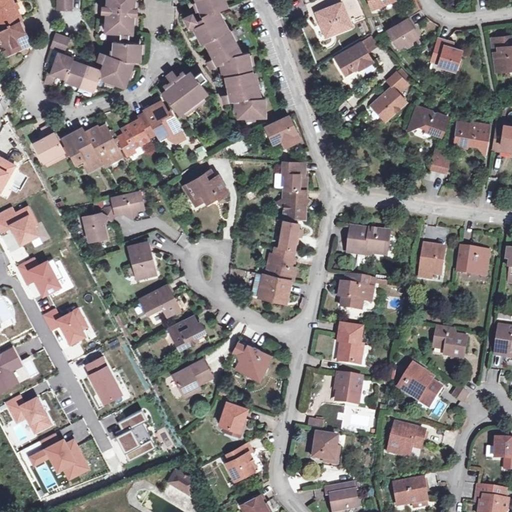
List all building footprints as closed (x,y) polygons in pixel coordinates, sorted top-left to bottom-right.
[(0,0),(0,18),(5,28),(19,21),(22,20),(17,8),(14,3),(12,0),(0,0)] [(101,0),(101,18),(106,18),(105,31),(108,31),(108,43),(113,43),(111,54),(100,50),(97,59),(104,61),(103,68),(99,77),(106,80),(114,83),(124,86),(127,78),(130,69),(130,68),(130,60),(139,60),(140,50),(136,50),(136,41),(128,41),(128,32),(175,35),(176,0),(101,0)] [(238,44),(234,38),(231,32),(229,29),(226,31),(215,10),(227,6),(224,0),(196,0),(200,9),(204,21),(193,27),(201,43),(204,42),(212,58),(210,59),(209,60),(209,61),(208,61),(208,62),(208,63),(209,64),(209,65),(210,66),(211,66),(212,66),(213,66),(214,65),(215,64),(216,65),(222,64),(228,94),(224,94),(224,95),(223,95),(222,97),(222,98),(222,99),(223,100),(224,100),(225,101),(226,101),(227,100),(228,100),(229,101),(236,101),(237,117),(246,116),(255,116),(265,116),(264,97),(256,97),(256,88),(255,82),(253,72),(251,64),(249,54),(249,51),(240,53),(238,44)] [(392,0),(368,0),(372,8),(392,0)] [(328,35),(351,26),(341,2),(316,12),(324,30),(326,29),(328,35)] [(408,18),(387,29),(398,47),(404,44),(405,46),(412,42),(411,40),(418,36),(408,18)] [(28,40),(19,21),(5,28),(0,29),(0,45),(5,55),(15,51),(13,47),(28,40)] [(57,33),(55,40),(69,45),(71,38),(57,33)] [(370,34),(361,41),(370,52),(379,46),(370,34)] [(511,46),(508,47),(507,37),(492,40),(493,48),(497,47),(498,54),(494,54),(497,72),(507,71),(506,68),(511,66),(511,46)] [(461,51),(452,48),(446,46),(448,41),(438,38),(431,61),(439,63),(438,66),(455,71),(461,51)] [(13,47),(15,51),(30,44),(28,40),(13,47)] [(69,45),(55,40),(52,47),(66,52),(69,45)] [(335,56),(345,74),(357,67),(358,69),(371,61),(360,42),(335,56)] [(67,53),(66,55),(59,52),(53,67),(50,66),(44,81),(53,85),(56,75),(66,78),(73,60),(74,58),(75,55),(67,53)] [(79,86),(87,65),(80,63),(81,60),(74,58),(73,60),(66,78),(65,81),(79,86)] [(94,68),(87,65),(79,86),(94,91),(97,86),(99,77),(103,68),(95,66),(94,68)] [(205,78),(196,66),(185,75),(183,73),(182,72),(181,71),(179,72),(179,73),(182,77),(179,80),(174,73),(173,72),(172,72),(171,71),(170,71),(169,72),(168,72),(168,73),(167,73),(166,74),(166,76),(166,78),(167,79),(172,85),(169,88),(166,83),(164,85),(164,86),(164,87),(164,88),(166,90),(162,93),(178,114),(183,109),(191,104),(196,100),(203,95),(207,92),(200,83),(205,78)] [(387,81),(391,86),(371,104),(386,120),(406,101),(396,92),(406,83),(396,72),(387,81)] [(114,83),(106,80),(103,88),(112,91),(114,83)] [(205,98),(203,95),(196,100),(198,103),(205,98)] [(147,114),(155,128),(157,132),(161,140),(167,136),(176,142),(185,137),(172,114),(168,116),(166,110),(160,100),(144,109),(145,111),(147,114)] [(194,107),(191,104),(183,109),(186,113),(194,107)] [(423,129),(432,132),(440,135),(447,116),(417,105),(407,131),(418,125),(424,127),(423,129)] [(138,118),(137,119),(122,128),(124,132),(117,136),(127,155),(135,150),(133,146),(149,138),(148,136),(146,133),(155,128),(147,114),(145,111),(138,115),(140,118),(138,118)] [(273,144),(280,140),(283,139),(286,145),(299,139),(288,116),(265,127),(273,144)] [(455,122),(453,134),(458,135),(456,142),(456,144),(465,145),(466,142),(475,144),(484,155),(488,125),(468,122),(468,124),(455,122)] [(42,128),(44,132),(46,136),(43,138),(34,143),(44,160),(63,150),(49,124),(42,128)] [(502,144),(511,145),(511,125),(504,124),(503,127),(495,126),(492,148),(501,150),(502,144)] [(106,136),(110,134),(105,125),(98,128),(97,126),(85,132),(100,161),(102,165),(121,154),(113,139),(109,141),(106,136)] [(100,161),(85,132),(82,127),(62,138),(77,166),(84,162),(94,166),(100,161)] [(148,136),(157,132),(155,128),(146,133),(148,136)] [(200,159),(208,154),(202,145),(194,149),(200,159)] [(429,168),(438,170),(443,151),(434,148),(429,168)] [(63,150),(44,160),(46,164),(65,153),(63,150)] [(450,153),(443,151),(438,170),(446,172),(450,153)] [(284,188),(285,188),(306,189),(306,176),(304,176),(304,162),(281,161),(281,173),(284,173),(284,188)] [(198,202),(206,198),(214,192),(217,198),(227,192),(217,175),(214,177),(210,170),(184,186),(191,198),(194,196),(198,202)] [(304,220),(306,189),(285,188),(284,217),(296,219),(304,220)] [(112,198),(113,206),(115,214),(123,212),(133,217),(137,209),(142,208),(138,191),(132,193),(112,198)] [(214,192),(206,198),(209,203),(217,198),(214,192)] [(13,206),(0,212),(0,227),(2,231),(13,226),(21,243),(39,234),(35,226),(38,225),(29,206),(20,210),(16,212),(13,206)] [(115,214),(113,206),(105,208),(101,212),(83,216),(88,237),(96,235),(97,238),(106,236),(103,222),(106,217),(112,220),(115,214)] [(283,221),(279,247),(293,249),(296,235),(297,228),(298,223),(296,222),(283,221)] [(349,251),(368,254),(368,252),(386,254),(389,232),(353,226),(349,251)] [(131,258),(133,258),(135,266),(133,266),(136,278),(155,273),(153,264),(148,262),(147,254),(150,250),(147,241),(128,246),(131,258)] [(425,245),(423,260),(423,265),(421,276),(430,277),(430,273),(442,275),(445,247),(425,245)] [(294,250),(293,249),(279,247),(274,246),(273,254),(269,253),(267,262),(271,263),(270,267),(269,276),(290,280),(293,281),(296,267),(291,266),(294,250)] [(479,265),(487,267),(489,251),(461,247),(458,270),(478,273),(479,265)] [(33,255),(17,267),(26,284),(36,278),(44,294),(60,285),(57,279),(64,276),(54,258),(38,265),(33,255)] [(479,265),(478,273),(485,275),(487,267),(479,265)] [(283,293),(287,294),(290,280),(269,276),(263,274),(259,296),(281,301),(283,293)] [(370,279),(347,275),(346,283),(342,283),(340,297),(343,298),(342,306),(360,309),(361,300),(372,302),(374,288),(369,287),(370,279)] [(179,309),(166,284),(141,298),(148,313),(163,305),(168,315),(179,309)] [(363,318),(362,309),(349,311),(350,320),(363,318)] [(51,310),(42,314),(51,330),(60,325),(70,343),(81,337),(77,331),(83,328),(73,310),(56,320),(51,310)] [(179,349),(195,340),(193,336),(201,331),(193,316),(169,329),(179,349)] [(339,340),(341,341),(345,342),(342,361),(361,363),(364,344),(360,344),(363,327),(341,324),(339,340)] [(504,352),(511,353),(511,327),(499,325),(496,353),(504,354),(504,352)] [(448,334),(449,328),(438,327),(434,347),(445,348),(444,353),(453,354),(452,358),(463,360),(467,337),(452,334),(448,334)] [(193,336),(195,340),(204,336),(201,331),(193,336)] [(233,352),(238,354),(245,353),(247,348),(237,344),(233,352)] [(248,346),(247,348),(245,353),(238,354),(238,360),(235,368),(241,371),(241,374),(244,372),(258,380),(263,370),(267,369),(264,364),(267,363),(270,357),(262,353),(261,350),(254,347),(254,349),(248,346)] [(12,347),(0,353),(0,390),(18,381),(11,369),(21,364),(12,347)] [(103,352),(80,365),(98,398),(122,385),(103,352)] [(181,392),(197,384),(199,383),(211,376),(202,359),(172,375),(181,392)] [(410,377),(407,382),(405,386),(406,391),(420,400),(422,397),(432,403),(437,395),(443,386),(433,380),(428,376),(430,374),(415,364),(408,375),(410,377)] [(488,381),(495,382),(497,370),(490,369),(488,381)] [(341,383),(339,390),(338,399),(358,403),(362,377),(339,373),(337,382),(341,383)] [(199,389),(197,384),(181,392),(184,397),(199,389)] [(446,389),(443,386),(437,395),(441,398),(446,389)] [(454,396),(463,402),(468,394),(459,388),(454,396)] [(19,394),(7,401),(17,421),(27,416),(35,431),(51,423),(36,396),(24,403),(19,394)] [(430,407),(432,403),(422,397),(420,400),(430,407)] [(218,424),(225,426),(239,431),(241,424),(244,416),(247,406),(227,399),(218,424)] [(145,418),(141,410),(117,422),(120,429),(114,432),(128,460),(144,452),(140,443),(148,439),(139,421),(145,418)] [(244,416),(241,424),(247,426),(249,418),(244,416)] [(309,420),(308,427),(326,430),(327,426),(323,426),(324,420),(313,419),(309,420)] [(395,423),(389,446),(399,449),(398,453),(410,456),(412,446),(414,441),(422,443),(426,430),(395,423)] [(237,435),(239,431),(225,426),(223,431),(237,435)] [(335,460),(337,446),(339,436),(317,433),(313,457),(324,458),(335,460)] [(55,437),(45,441),(49,449),(33,457),(35,464),(50,457),(56,470),(64,467),(69,477),(88,467),(75,440),(60,447),(55,437)] [(495,458),(504,458),(511,458),(511,439),(496,439),(495,458)] [(254,469),(250,461),(247,455),(250,454),(249,452),(252,450),(248,442),(228,453),(231,459),(226,463),(234,480),(254,469)] [(343,447),(337,446),(335,460),(324,458),(322,464),(340,467),(343,447)] [(188,493),(196,480),(176,469),(168,481),(188,493)] [(398,504),(409,503),(428,500),(424,478),(394,483),(398,504)] [(331,495),(333,508),(333,511),(343,511),(343,508),(357,506),(354,490),(357,489),(355,482),(326,487),(327,496),(331,495)] [(490,496),(491,486),(478,484),(475,501),(480,501),(483,502),(484,496),(490,496)] [(507,488),(491,486),(490,496),(484,496),(483,502),(480,501),(478,511),(503,511),(504,510),(508,510),(509,500),(505,499),(507,488)] [(269,511),(267,508),(263,501),(259,493),(241,503),(245,511),(269,511)] [(263,501),(267,508),(272,505),(268,499),(263,501)] [(428,500),(409,503),(410,508),(429,505),(428,500)]
